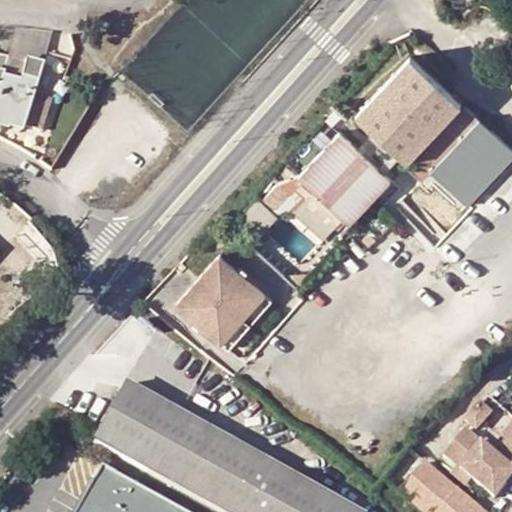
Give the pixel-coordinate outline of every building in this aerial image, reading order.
[(26,61),(32,37),(14,32),(8,50),(12,52),(9,64),(6,63),(0,83),(0,124),(22,130),(24,124),(41,129),(49,103),(32,98),(43,65),(26,61)] [(50,42),(32,37),(26,61),(43,65),(50,42)] [(353,110),(405,160),(459,103),(408,54),(353,110)] [(423,179),(430,171),(467,206),(511,159),(511,151),(463,105),(407,164),(412,168),(423,179)] [(335,129),(293,173),(302,181),(319,197),(344,220),(385,177),(335,129)] [(275,208),(291,192),(302,181),(293,173),(280,183),(264,199),(275,208)] [(344,220),(319,197),(308,209),(333,232),(344,220)] [(179,299),(221,339),(264,294),(223,254),(179,299)] [(221,339),(227,344),(270,300),(264,294),(221,339)] [(91,443),(216,511),(357,511),(123,384),(91,443)] [(492,415),(480,405),(467,422),(479,432),(492,415)] [(500,457),(511,443),(511,425),(505,435),(509,438),(496,454),(500,457)] [(511,443),(500,457),(496,454),(466,430),(445,456),(459,467),(473,479),(495,496),(511,475),(511,443)] [(484,511),(406,451),(382,480),(422,511),(484,511)] [(468,485),(473,479),(459,467),(454,474),(468,485)] [(176,511),(97,469),(73,511),(176,511)]
